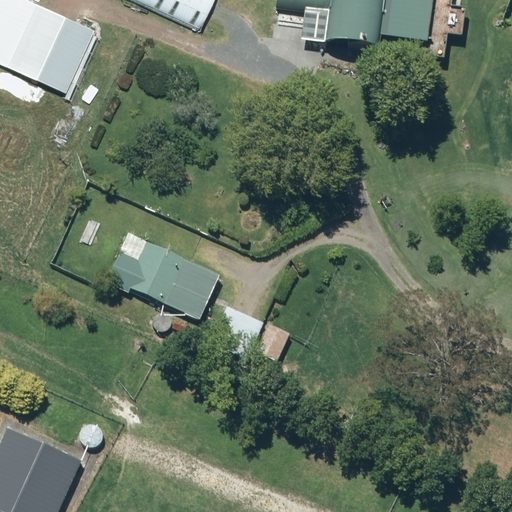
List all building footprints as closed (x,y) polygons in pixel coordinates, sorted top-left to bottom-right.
[(90,25),(24,0),(0,0),(0,66),(65,91),(90,25)] [(128,0),(203,35),(219,0),(128,0)] [(268,0),(268,14),(322,14),(322,50),(376,50),(376,47),(427,47),(426,0),(268,0)] [(121,233),(103,285),(205,321),(224,269),(121,233)] [(227,303),(210,343),(253,362),(270,321),(227,303)]
